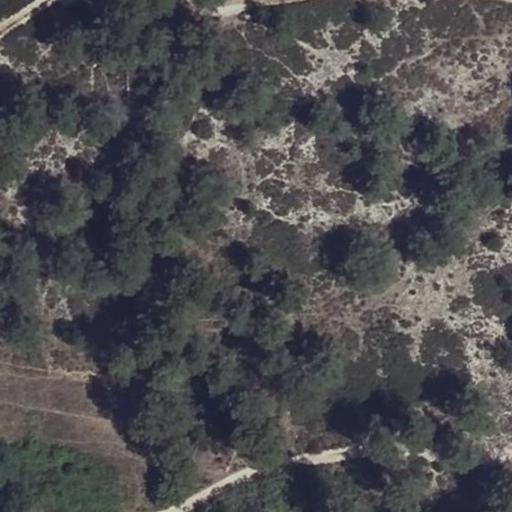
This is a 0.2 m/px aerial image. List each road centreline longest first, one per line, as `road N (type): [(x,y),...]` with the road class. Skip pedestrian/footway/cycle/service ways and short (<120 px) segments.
road 1 (track): [(93,511),(369,438),(511,425)]
road 2 (track): [(100,0),(156,19),(274,0)]
